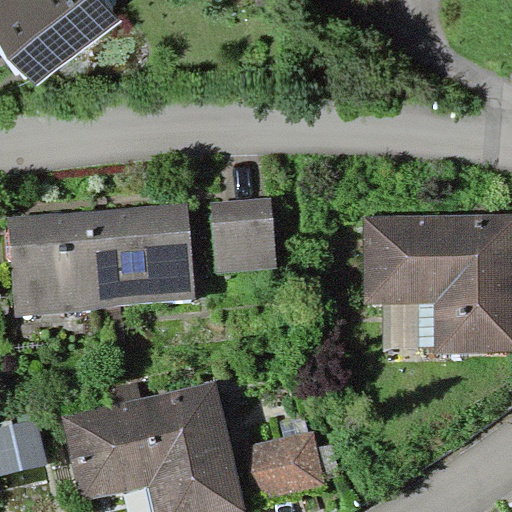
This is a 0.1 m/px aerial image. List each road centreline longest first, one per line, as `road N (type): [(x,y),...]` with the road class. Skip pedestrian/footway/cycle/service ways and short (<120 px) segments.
road 1 (residential): [(511,155),(320,129),(0,148)]
road 2 (residential): [(353,0),(511,111)]
